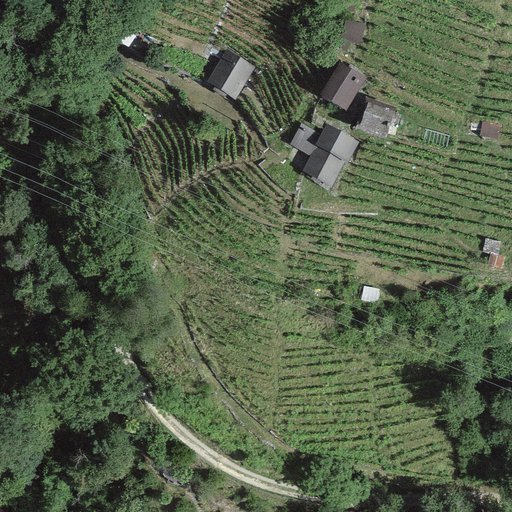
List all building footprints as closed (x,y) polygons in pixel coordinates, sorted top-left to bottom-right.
[(365,28),(344,22),(336,48),(347,51),(350,44),(359,47),(365,28)] [(256,69),(226,51),(205,85),(235,103),(256,69)] [(365,80),(338,66),(319,102),(346,116),(365,80)] [(395,116),(367,107),(358,133),(386,142),(395,116)] [(362,142),(326,124),(321,134),(302,124),(290,147),(312,159),(304,174),(331,189),(344,165),(348,167),(362,142)]
